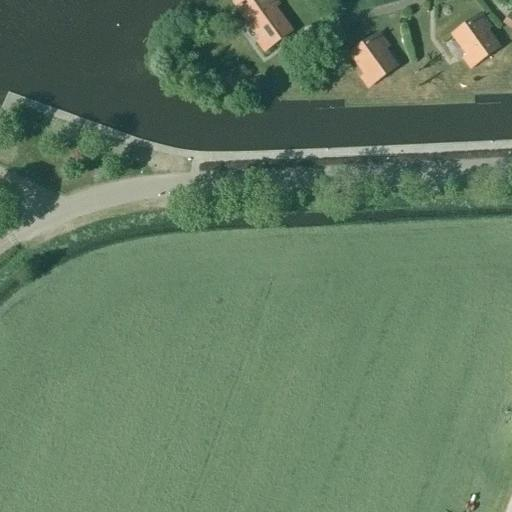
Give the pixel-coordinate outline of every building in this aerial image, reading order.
[(256,43),(263,52),(291,32),(274,8),(278,5),(274,0),(237,0),(234,3),(247,21),(250,18),(264,37),(256,43)] [(511,10),(502,24),(511,31),(511,10)] [(463,59),(470,69),(499,48),(487,31),(491,28),(481,14),(452,35),(467,56),(463,59)] [(360,78),(368,88),(396,67),(384,50),(388,47),(378,33),(350,54),(364,75),(360,78)] [(241,91),(229,79),(222,87),(234,98),(241,91)]
